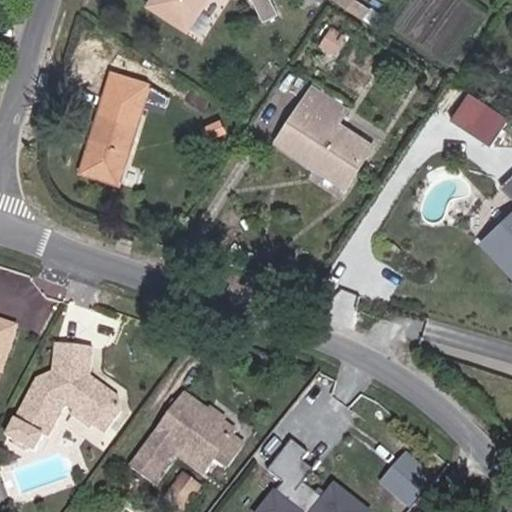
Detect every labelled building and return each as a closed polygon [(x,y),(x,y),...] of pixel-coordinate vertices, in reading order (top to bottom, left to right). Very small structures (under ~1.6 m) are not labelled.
[(194,32),(212,0),(156,0),(153,6),(194,32)] [(285,17),(275,0),(255,0),(270,26),(285,17)] [(334,0),(333,2),(370,16),(376,0),(334,0)] [(349,33),(335,26),(323,42),(339,52),(349,33)] [(352,109),(320,89),(287,146),(352,188),(376,149),(343,127),(352,109)] [(454,121),(497,146),(511,120),(511,115),(471,92),(454,121)] [(125,187),(147,110),(108,100),(88,177),(125,187)] [(511,180),(507,186),(511,191),(511,225),(498,239),(511,254),(511,180)] [(0,366),(16,323),(0,317),(0,366)] [(125,400),(97,378),(99,348),(61,345),(58,374),(42,380),(9,439),(15,443),(16,447),(27,453),(31,452),(37,455),(46,439),(51,442),(68,411),(73,409),(77,413),(79,414),(84,407),(95,415),(96,427),(97,428),(110,438),(126,416),(125,400)] [(235,429),(185,392),(133,464),(157,481),(177,453),(204,473),(216,456),(232,434),(235,429)] [(96,427),(95,415),(84,407),(79,414),(77,413),(74,417),(94,432),(97,428),(96,427)] [(232,434),(216,456),(227,465),(243,442),(232,434)] [(313,453),(293,438),(269,470),(285,483),(278,493),(274,490),(257,511),(375,511),(376,511),(334,480),(322,496),(306,483),(317,468),(307,461),(313,453)] [(411,508),(441,480),(414,451),(384,480),(411,508)] [(188,498),(196,476),(181,471),(173,493),(188,498)]
